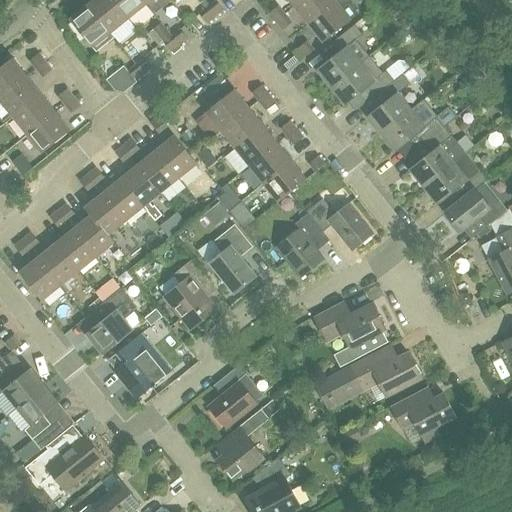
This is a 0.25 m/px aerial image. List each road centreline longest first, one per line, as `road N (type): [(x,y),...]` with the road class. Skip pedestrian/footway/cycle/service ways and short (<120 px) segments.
road 1 (residential): [(386,256),(403,242),(242,33),(227,32),(111,121)]
road 2 (residential): [(151,416),(210,371),(215,342),(274,296),(316,296),(386,256)]
road 3 (residential): [(151,416),(133,430),(116,428),(0,284)]
road 4 (residential): [(0,237),(47,200),(111,121)]
road 5 (residential): [(111,121),(33,10)]
